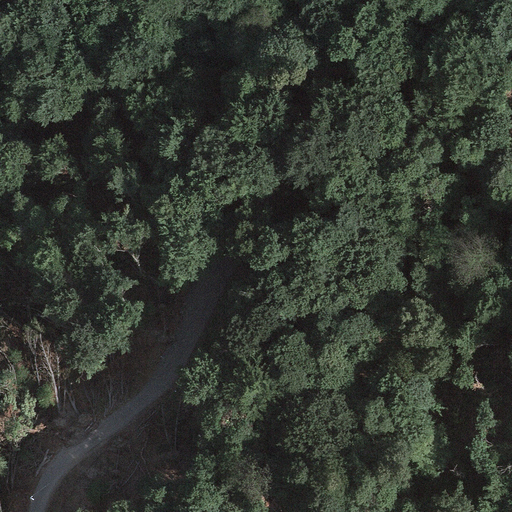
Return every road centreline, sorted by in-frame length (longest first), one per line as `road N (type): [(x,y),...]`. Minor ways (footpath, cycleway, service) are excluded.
road 1 (unclassified): [(46,511),(48,491),(88,443),(147,404),(311,99),(310,51),(296,0)]
road 2 (track): [(496,0),(476,95),(479,187),(468,285),(351,398),(313,464),(304,511)]
